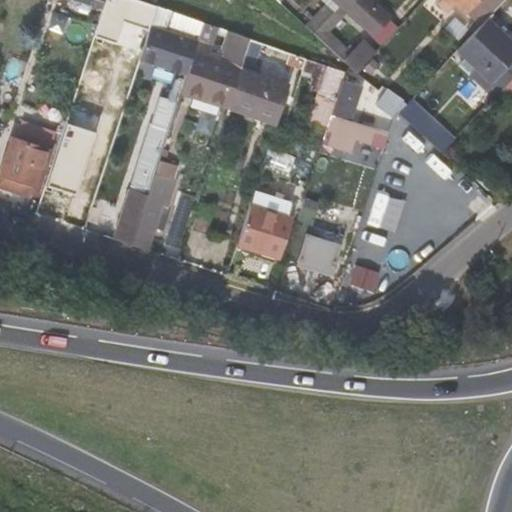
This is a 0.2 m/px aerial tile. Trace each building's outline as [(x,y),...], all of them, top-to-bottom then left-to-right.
[(109,0),(97,28),(115,36),(130,0),(109,0)] [(135,10),(123,48),(136,53),(151,4),(141,0),(134,0),(132,9),(135,10)] [(378,0),(336,0),(382,44),(402,24),(378,0)] [(434,0),(435,0),(443,9),(450,1),(460,10),(470,0),(434,0)] [(471,20),(465,27),(470,33),(483,19),(501,0),(476,0),(464,13),(471,20)] [(324,2),(302,25),(345,66),(350,70),(374,45),(363,35),(353,47),(322,18),(330,8),(324,2)] [(190,51),(200,21),(151,4),(136,53),(134,58),(183,74),(190,51)] [(454,49),(498,89),(511,74),(511,45),(483,19),(470,33),(454,49)] [(223,29),(214,58),(190,51),(183,74),(177,92),(225,108),(238,68),(247,37),(223,29)] [(328,114),(341,70),(316,61),(314,67),(320,69),(305,119),(324,126),(328,114)] [(341,118),(354,74),(350,70),(345,66),(341,70),(328,114),(341,118)] [(225,108),(270,123),(274,112),(282,83),(238,68),(225,108)] [(106,117),(112,98),(74,86),(68,105),(106,117)] [(391,108),(396,101),(380,87),(369,102),(385,115),(391,108)] [(407,99),(395,111),(438,151),(449,139),(407,99)] [(337,130),(341,118),(328,114),(324,126),(337,130)] [(14,132),(8,130),(0,154),(0,179),(25,187),(26,184),(36,187),(50,144),(39,140),(44,127),(19,118),(14,132)] [(74,148),(57,141),(49,167),(66,172),(74,148)] [(152,169),(136,163),(111,239),(123,243),(128,244),(134,225),(151,173),(152,169)] [(163,206),(172,180),(151,173),(134,225),(150,230),(158,204),(163,206)] [(203,233),(212,206),(200,202),(191,229),(203,233)] [(285,221),(244,208),(233,245),(273,259),(285,221)] [(380,263),(389,227),(365,219),(354,256),(380,263)] [(328,271),(337,243),(304,232),(295,261),(328,271)]
